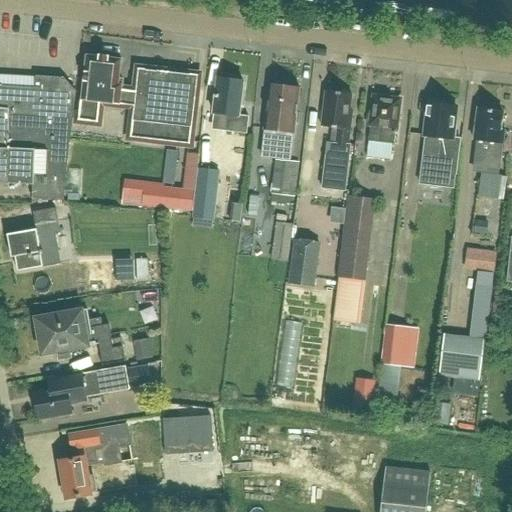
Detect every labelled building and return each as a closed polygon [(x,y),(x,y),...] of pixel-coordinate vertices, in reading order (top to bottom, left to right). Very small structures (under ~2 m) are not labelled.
[(99,103),(131,107),(133,91),(122,90),(124,79),(120,79),(122,59),(87,55),(79,121),(97,123),(99,103)] [(190,145),(198,78),(198,77),(140,70),(137,92),(133,91),(131,107),(130,122),(133,122),(131,137),(190,145)] [(0,186),(9,187),(9,184),(33,185),(32,200),(64,202),(64,180),(76,93),(64,80),(37,79),(0,77),(0,186)] [(237,134),(237,133),(247,134),(249,118),(239,117),(243,82),(219,79),(214,115),(224,116),(222,132),(237,134)] [(300,89),(269,86),(264,131),(270,132),(268,147),(288,149),(289,134),(294,134),(295,134),(300,89)] [(332,130),(330,145),(329,152),(327,152),(322,190),(345,192),(351,146),(349,146),(353,112),(350,111),(352,95),(326,92),(321,129),(332,130)] [(371,126),(369,142),(367,158),(392,161),(394,146),(396,131),(397,131),(400,101),(374,98),(370,126),(371,126)] [(433,103),(429,103),(425,136),(430,136),(439,138),(435,170),(457,173),(461,139),(455,139),(457,126),(454,126),(456,106),(444,104),(444,102),(433,100),(433,103)] [(501,132),(504,113),(477,109),(473,141),(477,142),(474,172),(499,175),(505,132),(501,132)] [(430,136),(425,136),(420,185),(455,189),(457,173),(435,170),(439,138),(430,136)] [(296,197),(301,163),(278,160),(273,194),(296,197)] [(196,168),(186,167),(184,178),(195,179),(196,168)] [(215,204),(218,172),(198,170),(195,202),(215,204)] [(127,198),(143,200),(142,206),(191,212),(194,191),(164,188),(165,185),(162,185),(129,182),(127,198)] [(367,281),(377,200),(349,196),(339,278),(367,281)] [(12,259),(16,258),(18,272),(44,268),(38,238),(60,234),(56,209),(34,213),(37,231),(8,236),(12,259)] [(194,219),(194,227),(211,228),(212,221),(194,219)] [(476,222),(474,232),(484,234),(485,223),(476,222)] [(278,223),(273,260),(289,262),(294,225),(278,223)] [(473,250),(470,272),(493,275),(496,253),(473,250)] [(292,265),(289,285),(313,288),(316,268),(292,265)] [(487,340),(492,306),(475,304),(471,338),(487,340)] [(86,313),(36,320),(42,356),(90,349),(89,345),(99,345),(103,366),(125,363),(121,339),(112,340),(109,325),(97,327),(96,323),(88,324),(86,313)] [(381,365),(416,369),(420,329),(386,325),(381,365)] [(444,335),(439,376),(479,381),(484,340),(444,335)] [(150,344),(136,347),(138,360),(152,357),(150,344)] [(150,365),(129,369),(132,388),(153,384),(150,365)] [(72,415),(70,405),(86,402),(85,398),(130,391),(126,368),(50,381),(51,391),(35,394),(39,421),(72,415)] [(355,389),(353,409),(371,411),(374,391),(355,389)] [(435,404),(433,423),(449,425),(452,406),(435,404)] [(211,416),(163,420),(166,456),(213,452),(211,416)] [(129,447),(125,427),(68,437),(70,451),(71,451),(73,461),(59,464),(65,501),(89,497),(89,494),(95,493),(92,479),(86,480),(84,468),(103,464),(104,467),(122,464),(119,448),(129,447)] [(382,511),(427,511),(432,472),(387,467),(382,511)]
